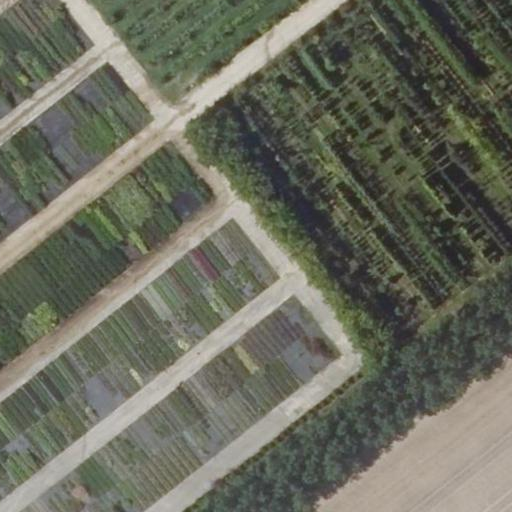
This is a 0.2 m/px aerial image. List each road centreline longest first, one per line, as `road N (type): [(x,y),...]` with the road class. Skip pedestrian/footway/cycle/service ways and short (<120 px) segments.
road 1 (track): [(351,354),(69,0)]
road 2 (track): [(0,261),(330,0)]
road 3 (track): [(5,511),(293,281)]
road 4 (track): [(0,390),(232,204)]
road 5 (track): [(351,354),(153,511)]
road 6 (track): [(0,135),(108,49)]
